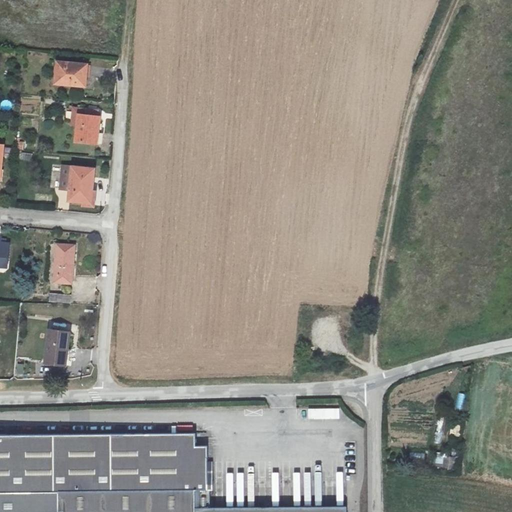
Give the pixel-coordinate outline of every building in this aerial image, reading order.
[(55,64),(54,85),(84,88),(86,68),(55,64)] [(77,116),(75,142),(96,144),(98,113),(85,111),(85,116),(77,116)] [(93,172),(72,170),(62,169),(60,189),(70,190),(69,201),(90,203),(93,172)] [(0,266),(7,267),(10,246),(1,245),(2,238),(0,238),(0,266)] [(56,245),(55,283),(72,283),(74,246),(56,245)] [(50,294),(50,302),(71,302),(71,293),(50,294)] [(44,360),(65,363),(67,334),(49,332),(44,360)] [(341,429),(341,408),(307,408),(307,429),(341,429)] [(458,450),(461,427),(450,425),(447,448),(458,450)] [(349,511),(350,506),(211,507),(212,489),(214,489),(214,461),(209,461),(209,445),(197,445),(197,432),(0,433),(0,511),(349,511)] [(455,469),(457,458),(443,456),(441,468),(455,469)]
